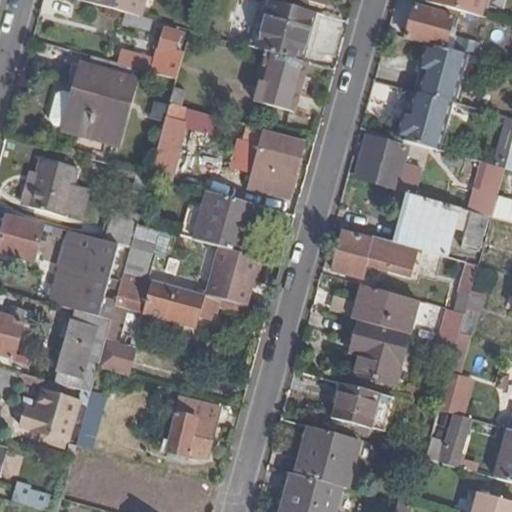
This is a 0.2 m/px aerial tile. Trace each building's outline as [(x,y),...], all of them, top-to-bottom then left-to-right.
[(81,0),(81,1),(126,14),(139,18),(143,0),(81,0)] [(432,0),(431,4),(482,18),(486,0),(432,0)] [(259,51),(267,53),(302,64),(315,14),(272,2),(259,51)] [(414,9),(406,40),(427,46),(444,51),(453,18),(414,9)] [(139,18),(126,14),(124,24),(149,31),(151,21),(139,18)] [(314,28),(310,50),(329,53),(333,32),(314,28)] [(164,31),(152,74),(160,76),(177,81),(180,72),(169,69),(172,56),(175,57),(180,35),(164,31)] [(461,41),(457,54),(466,56),(471,58),(475,45),(461,41)] [(453,104),(466,56),(457,54),(444,51),(427,46),(421,65),(427,67),(425,74),(419,96),(450,103),(453,104)] [(302,64),(267,53),(254,103),(293,114),(307,65),(302,64)] [(122,56),(120,65),(137,70),(139,61),(122,56)] [(419,73),(425,74),(427,67),(421,65),(419,73)] [(135,81),(83,66),(74,95),(64,130),(64,131),(117,145),(135,81)] [(167,119),(171,105),(175,90),(177,81),(160,76),(146,126),(164,130),(167,119)] [(186,92),(175,90),(171,105),(181,107),(186,92)] [(52,127),(64,130),(74,95),(63,92),(56,96),(49,121),(52,127)] [(397,142),(437,152),(450,103),(419,96),(416,94),(411,116),(409,123),(402,123),(397,142)] [(171,105),(167,119),(183,124),(187,109),(181,107),(171,105)] [(405,115),(402,123),(409,123),(411,116),(405,115)] [(264,130),(248,126),(243,145),(260,149),(248,193),(288,204),(304,145),(262,135),(264,130)] [(367,139),(356,177),(394,188),(406,150),(367,139)] [(178,155),(158,150),(151,177),(171,182),(178,155)] [(41,159),(28,208),(64,218),(78,169),(41,159)] [(480,194),(497,198),(505,171),(488,166),(480,194)] [(407,167),(399,194),(410,196),(434,203),(438,188),(416,182),(420,171),(407,167)] [(208,193),(195,242),(220,249),(243,255),(256,206),(208,193)] [(396,244),(416,250),(445,258),(458,210),(434,203),(410,196),(396,244)] [(511,203),(497,199),(492,219),(511,224),(511,203)] [(109,208),(100,240),(120,247),(131,250),(137,225),(140,217),(109,208)] [(488,218),(472,214),(463,247),(478,251),(488,218)] [(76,312),(101,318),(120,247),(100,240),(7,215),(0,241),(0,253),(33,263),(41,235),(67,242),(51,305),(76,312)] [(131,250),(157,257),(163,232),(137,225),(131,250)] [(408,279),(416,250),(396,244),(343,230),(331,272),(362,280),(366,267),(408,279)] [(243,255),(220,249),(207,298),(219,302),(246,310),(253,284),(256,284),(263,261),(243,255)] [(124,274),(151,281),(157,257),(131,250),(124,274)] [(465,316),(471,294),(478,268),(468,265),(455,313),(465,316)] [(107,339),(118,342),(128,308),(196,328),(199,316),(214,319),(216,310),(219,302),(207,298),(151,281),(124,274),(112,321),(107,339)] [(359,324),(408,337),(418,303),(366,289),(357,324),(359,324)] [(460,335),(472,338),(484,297),(471,294),(465,316),(460,335)] [(219,302),(216,310),(252,319),(254,312),(246,310),(219,302)] [(455,313),(448,311),(440,341),(457,345),(460,335),(465,316),(455,313)] [(98,371),(107,339),(112,321),(101,318),(76,312),(56,384),(67,388),(92,394),(98,371)] [(0,368),(10,371),(23,323),(0,317),(0,368)] [(395,386),(408,337),(359,324),(350,355),(360,358),(355,375),(395,386)] [(98,371),(129,380),(137,347),(118,342),(107,339),(98,371)] [(0,368),(0,393),(12,396),(16,381),(65,395),(67,388),(56,384),(10,371),(0,368)] [(446,410),(465,413),(470,377),(452,374),(446,410)] [(379,396),(340,385),(331,420),(370,430),(379,396)] [(72,422),(83,424),(87,410),(76,408),(78,403),(43,392),(31,431),(51,436),(49,445),(65,449),(72,422)] [(218,408),(180,400),(165,461),(185,465),(187,454),(207,459),(218,408)] [(448,444),(431,440),(425,460),(457,469),(470,421),(455,417),(448,444)] [(83,424),(77,445),(88,448),(93,426),(83,424)] [(347,491),(360,443),(309,428),(296,477),(340,490),(347,491)] [(511,432),(509,432),(496,479),(511,483),(511,432)] [(66,456),(74,458),(77,449),(69,447),(66,456)] [(296,477),(291,476),(281,511),(333,511),(340,490),(296,477)] [(17,484),(12,502),(48,511),(52,511),(57,499),(31,492),(32,488),(17,484)] [(399,506),(412,510),(417,490),(405,486),(399,506)] [(475,511),(511,511),(511,504),(480,496),(475,511)]
